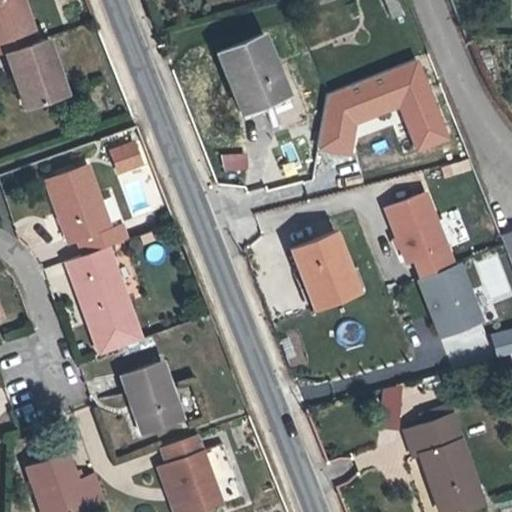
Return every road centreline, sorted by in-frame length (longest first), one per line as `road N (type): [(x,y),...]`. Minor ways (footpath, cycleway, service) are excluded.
road 1 (tertiary): [(315,511),(114,0)]
road 2 (residential): [(511,161),(471,110),(430,0)]
road 3 (residential): [(0,249),(33,282),(65,388)]
